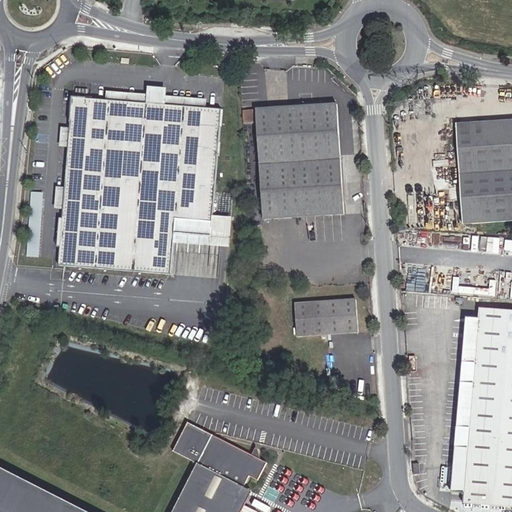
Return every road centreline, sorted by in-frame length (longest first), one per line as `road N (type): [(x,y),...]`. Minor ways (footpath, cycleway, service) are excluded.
road 1 (unclassified): [(424,511),(408,499),(398,466),(374,108)]
road 2 (unknown): [(195,42),(176,85),(92,86),(75,100),(59,260)]
road 3 (unknown): [(278,243),(383,241),(511,256)]
road 4 (unknown): [(398,466),(197,408)]
road 5 (unknown): [(423,189),(432,114),(449,101),(495,97)]
road 6 (unclassified): [(133,32),(261,46)]
road 7 (residential): [(10,34),(10,154)]
